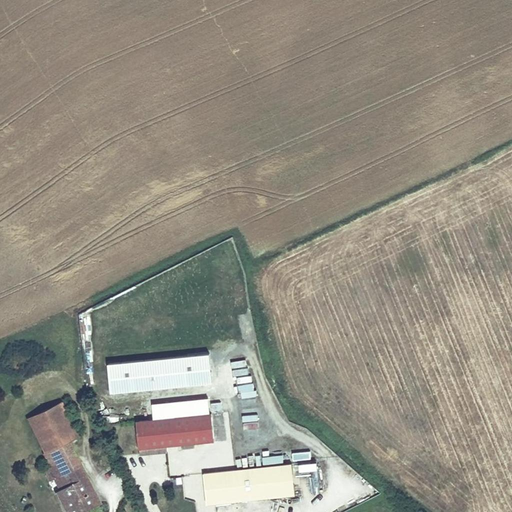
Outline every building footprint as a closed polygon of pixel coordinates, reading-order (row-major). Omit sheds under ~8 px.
[(242,383),(241,366),(239,353),(90,366),(91,377),(93,395),(242,383)] [(242,422),(257,421),(255,385),(239,386),(242,422)] [(31,413),(47,446),(71,436),(81,432),(64,397),(31,413)] [(216,411),(142,419),(144,446),(219,437),(216,411)] [(71,436),(47,446),(52,457),(47,460),(71,510),(100,496),(71,436)] [(197,472),(200,503),(310,492),(307,461),(197,472)] [(169,489),(170,498),(184,496),(181,478),(175,479),(176,488),(169,489)]
